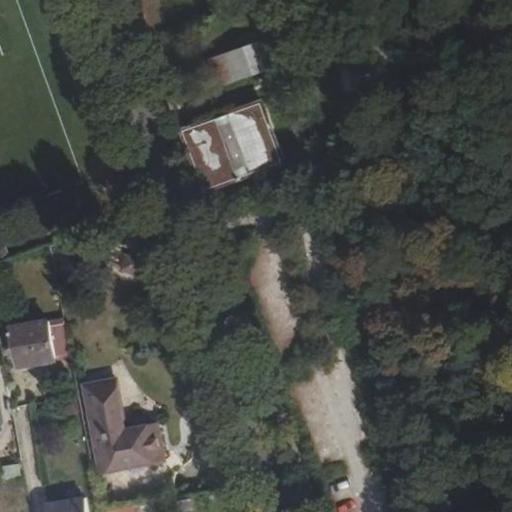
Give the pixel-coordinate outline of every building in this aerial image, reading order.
[(207,59),(217,86),(277,65),(270,45),(267,37),(207,59)] [(277,65),(292,59),(285,39),(270,45),(277,65)] [(367,61),(360,61),(354,63),(348,66),(343,70),(340,74),(337,80),(336,86),(336,93),(338,101),(342,106),(346,111),(351,114),(359,117),(366,118),(372,117),(378,114),(383,111),(387,107),(390,102),(392,97),(393,92),(392,85),(391,79),(387,73),(383,68),(378,65),(373,62),(367,61)] [(183,125),(206,189),(287,160),(264,96),(183,125)] [(146,218),(129,224),(120,228),(128,254),(143,248),(148,257),(146,263),(139,260),(131,277),(147,285),(153,273),(169,282),(146,218)] [(0,242),(0,257),(10,254),(6,241),(0,242)] [(74,244),(62,249),(69,292),(84,289),(74,244)] [(31,367),(82,359),(76,327),(62,329),(62,325),(25,331),(31,367)] [(2,363),(0,363),(0,428),(13,426),(2,363)] [(42,366),(35,381),(51,389),(59,374),(42,366)] [(113,470),(172,460),(166,426),(138,431),(127,382),(100,387),(110,436),(107,436),(113,470)] [(13,426),(0,428),(0,435),(15,433),(13,426)] [(200,496),(179,500),(181,509),(201,506),(200,496)] [(59,506),(59,511),(98,511),(96,499),(59,506)] [(140,511),(138,502),(103,508),(103,511),(140,511)]
